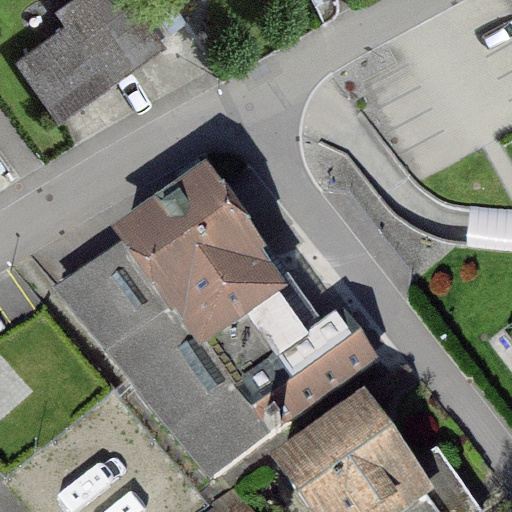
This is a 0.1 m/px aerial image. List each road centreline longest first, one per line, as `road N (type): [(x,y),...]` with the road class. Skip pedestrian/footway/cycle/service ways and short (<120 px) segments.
road 1 (residential): [(511,471),(230,98)]
road 2 (residential): [(0,236),(230,98)]
road 3 (residential): [(230,98),(419,0)]
